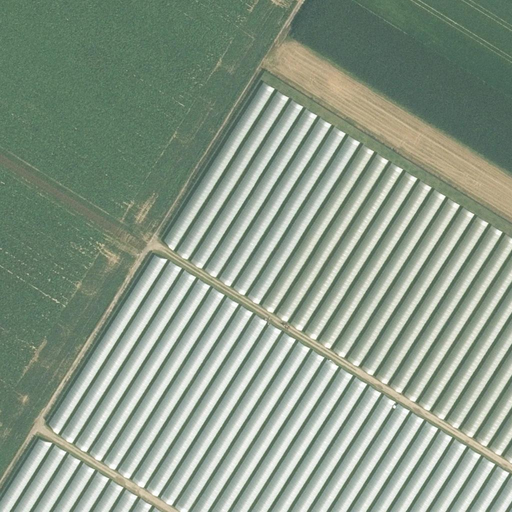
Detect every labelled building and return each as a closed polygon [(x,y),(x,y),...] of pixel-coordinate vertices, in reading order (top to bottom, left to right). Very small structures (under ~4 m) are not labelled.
[(332,354),(346,363),(442,196),(432,190),(433,190),(418,181),(404,173),(404,172),(390,163),(377,156),(340,220),(349,225),(365,196),(368,198),(293,330),(306,337),(305,338),(320,346),(332,353),(332,354)] [(432,246),(435,248),(459,206),(449,200),(419,250),(422,252),(418,259),(423,261),(432,246)] [(365,375),(375,380),(432,277),(436,279),(472,214),(462,209),(435,257),(437,258),(431,269),(429,268),(423,279),(419,277),(365,375)] [(452,285),(393,392),(404,398),(403,399),(418,407),(418,408),(434,417),(511,276),(511,239),(503,235),(503,234),(489,226),(489,225),(473,216),(380,384),(390,389),(461,262),(468,266),(457,287),(452,285)] [(279,321),(288,326),(345,227),(336,221),(279,321)] [(285,234),(249,303),(261,309),(297,240),(285,234)] [(511,284),(439,420),(447,424),(446,426),(461,434),(461,435),(475,442),(511,373),(511,362),(511,365),(505,361),(511,348),(511,284)] [(350,365),(360,371),(403,292),(394,287),(350,365)] [(118,478),(128,484),(186,387),(184,385),(181,390),(178,388),(157,424),(152,421),(118,478)] [(105,470),(115,475),(153,409),(143,404),(105,470)] [(511,416),(492,454),(503,460),(503,461),(511,465),(511,416)] [(482,511),(504,473),(496,469),(497,468),(478,458),(449,511),(482,511)] [(235,511),(248,511),(269,479),(265,477),(260,485),(255,481),(235,511)] [(284,501),(276,511),(289,511),(293,506),(284,501)]
